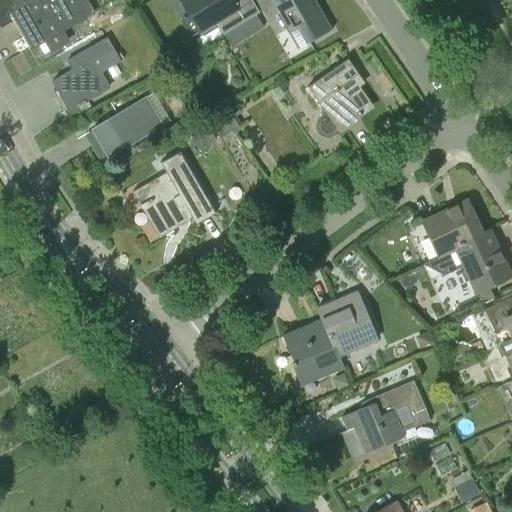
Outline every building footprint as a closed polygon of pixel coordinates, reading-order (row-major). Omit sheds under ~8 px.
[(0,0),(0,29),(17,20),(23,30),(78,0),(0,0)] [(78,0),(23,30),(33,48),(45,41),(51,52),(67,42),(61,31),(93,13),(85,0),(78,0)] [(223,34),(244,22),(259,13),(251,0),(179,0),(180,0),(199,33),(216,22),(223,34)] [(298,30),(306,45),(332,30),(315,0),(255,0),(267,19),(277,14),(289,34),(298,30)] [(247,37),(240,24),(223,34),(231,47),(247,37)] [(86,103),(85,101),(109,88),(100,73),(120,62),(107,40),(67,62),(68,63),(69,63),(73,70),(52,82),(59,94),(55,96),(62,109),(66,106),(69,111),(78,106),(79,108),(86,103)] [(324,98),(344,126),(371,107),(352,79),(358,74),(348,59),(307,87),(318,102),(324,98)] [(114,66),(106,71),(112,80),(120,75),(114,66)] [(109,157),(161,126),(145,98),(92,130),(109,157)] [(233,106),(215,119),(225,134),(241,123),(236,116),(239,114),(233,106)] [(190,133),(200,151),(203,149),(213,143),(203,126),(193,131),(190,133)] [(166,172),(140,188),(148,201),(140,206),(143,211),(146,209),(161,235),(179,225),(178,222),(190,214),(193,219),(212,208),(180,152),(161,163),(166,172)] [(483,236),(482,235),(467,201),(423,222),(440,257),(456,249),(483,236)] [(495,298),(489,286),(510,276),(489,231),(482,235),(483,236),(456,249),(440,257),(424,264),(444,276),(464,266),(476,292),(481,304),(495,298)] [(338,357),(339,356),(377,340),(357,292),(317,309),(322,320),(338,357)] [(511,335),(511,296),(483,310),(495,334),(508,328),(511,335)] [(343,367),(339,356),(338,357),(322,320),(283,336),(295,362),(292,363),(301,385),(343,367)] [(431,343),(426,332),(414,337),(419,348),(431,343)] [(350,385),(344,373),(332,378),(337,390),(350,385)] [(365,453),(403,437),(392,412),(406,406),(413,423),(429,417),(413,380),(366,400),(368,405),(342,417),(347,430),(358,426),(362,435),(358,437),(365,453)] [(472,478),(455,488),(454,488),(462,503),(463,503),(478,495),(480,493),(472,479),(472,478)] [(400,511),(395,501),(376,511),(400,511)] [(490,511),(485,502),(470,510),(471,511),(490,511)]
